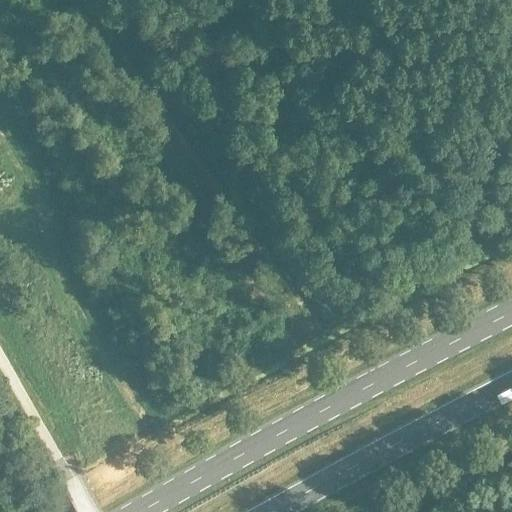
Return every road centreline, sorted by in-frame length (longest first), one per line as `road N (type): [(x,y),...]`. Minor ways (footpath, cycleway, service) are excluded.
road 1 (trunk): [(511,315),(145,511)]
road 2 (trunk): [(274,511),(511,386)]
